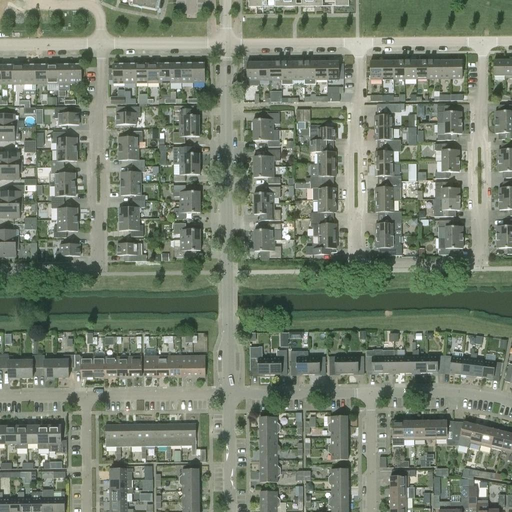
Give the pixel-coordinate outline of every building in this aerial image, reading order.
[(130,0),(130,1),(131,2),(131,1),(134,3),(133,7),(156,11),(158,0),(130,0)] [(439,62),(439,80),(450,79),(450,61),(439,62)] [(450,61),(450,79),(462,79),(462,61),(450,61)] [(494,61),(494,77),(505,77),(505,61),(494,61)] [(382,80),(382,62),(370,62),(370,80),(382,80)] [(382,62),(382,80),(393,80),(393,62),(382,62)] [(405,62),(393,62),(393,80),(405,80),(405,62)] [(416,80),(416,62),(405,62),(405,80),(416,80)] [(416,62),(416,80),(428,80),(428,62),(416,62)] [(428,62),(428,80),(439,80),(439,62),(428,62)] [(259,81),(259,63),(247,63),(247,81),(259,81)] [(259,63),(259,81),(270,81),(270,63),(259,63)] [(270,63),(270,81),(281,81),(281,63),(270,63)] [(281,63),(281,81),(282,86),(293,85),(293,63),(281,63)] [(304,63),(293,63),(293,85),(304,85),(304,63)] [(316,81),(316,63),(304,63),(304,85),(316,85),(316,81)] [(316,63),(316,81),(327,81),(327,63),(316,63)] [(327,63),(327,81),(339,81),(339,63),(327,63)] [(124,65),(125,84),(136,84),(136,65),(135,65),(135,64),(131,65),(124,65)] [(136,65),(136,84),(147,84),(147,65),(146,65),(146,64),(142,64),(142,65),(136,65)] [(147,65),(147,84),(159,84),(159,65),(158,65),(158,64),(153,64),(153,65),(147,65)] [(159,65),(159,84),(170,84),(170,65),(169,65),(169,64),(165,64),(165,65),(159,65)] [(170,65),(170,84),(182,83),(181,65),(180,65),(180,64),(176,64),(176,65),(170,65)] [(181,65),(182,83),(193,83),(193,65),(192,65),(192,64),(188,64),(188,65),(181,65)] [(203,64),(199,64),(199,65),(193,65),(193,83),(205,83),(205,64),(203,64)] [(24,66),(24,85),(35,85),(35,66),(34,66),(34,65),(30,65),(30,66),(24,66)] [(35,66),(35,85),(47,85),(47,66),(46,66),(46,65),(42,65),(42,66),(35,66)] [(47,66),(47,85),(58,85),(58,66),(57,66),(57,65),(53,65),(53,66),(47,66)] [(58,66),(58,85),(70,85),(70,66),(69,66),(69,65),(64,65),(64,66),(58,66)] [(81,84),(81,66),(80,66),(80,65),(76,65),(76,66),(70,66),(70,85),(81,84)] [(113,81),(113,84),(125,84),(124,65),(119,65),(113,65),(113,69),(109,69),(109,81),(113,81)] [(1,66),(1,85),(13,85),(13,66),(12,66),(7,66),(1,66)] [(13,66),(13,85),(24,85),(24,66),(23,66),(19,66),(13,66)] [(170,95),(170,104),(182,104),(182,100),(176,100),(176,96),(175,94),(171,94),(171,95),(170,95)] [(327,103),(332,103),(339,103),(339,94),(327,94),(327,103)] [(170,104),(170,95),(161,95),(161,100),(159,100),(159,104),(170,104)] [(387,116),(387,114),(387,105),(377,105),(376,116),(374,116),(375,129),(393,129),(393,116),(387,116)] [(387,105),(387,114),(396,113),(400,113),(400,110),(404,110),(404,106),(404,105),(387,105)] [(511,105),(506,106),(506,112),(495,112),(495,123),(511,123),(511,105)] [(451,106),(437,107),(437,124),(462,124),(462,112),(451,113),(451,106)] [(116,114),(116,126),(136,125),(136,118),(140,118),(140,107),(139,107),(128,108),(128,114),(116,114)] [(173,107),(173,117),(173,121),(179,121),(179,127),(199,127),(199,117),(185,117),(185,107),(173,107)] [(55,108),(55,119),(59,119),(59,126),(79,126),(79,114),(67,114),(67,108),(55,108)] [(310,110),(296,110),(296,123),(310,123),(310,110)] [(0,128),(18,128),(17,121),(15,121),(15,115),(0,114),(0,128)] [(268,120),(253,121),(253,131),(273,131),(273,125),(280,125),(280,121),(280,114),(268,114),(268,120)] [(511,140),(511,123),(495,123),(495,134),(506,134),(506,140),(511,140)] [(451,141),(451,135),(462,135),(462,124),(437,124),(437,141),(451,141)] [(310,126),(310,142),(310,147),(322,147),(322,141),(336,141),(336,129),(323,129),(323,126),(310,126)] [(173,144),(185,144),(185,138),(199,138),(199,127),(179,127),(179,133),(173,133),(173,144)] [(0,141),(20,142),(20,135),(18,135),(18,128),(0,128),(0,141)] [(401,141),(396,141),(393,141),(393,129),(375,129),(375,141),(389,141),(389,147),(401,147),(401,141)] [(280,148),(280,141),(280,131),(273,131),(253,131),(253,142),(268,142),(268,148),(280,148)] [(130,138),(118,138),(118,150),(139,150),(138,143),(142,143),(142,132),(130,132),(130,138)] [(53,133),(53,144),(57,144),(57,151),(77,150),(77,139),(65,139),(65,133),(53,133)] [(511,161),(511,144),(509,144),(509,150),(498,150),(498,161),(511,161)] [(434,151),(441,151),(441,162),(459,162),(459,151),(448,151),(448,145),(434,145),(434,151)] [(310,153),(314,153),(317,153),(317,165),(336,165),(336,153),(322,153),(322,147),(310,147),(310,153)] [(396,152),(401,152),(401,147),(389,147),(389,152),(375,152),(375,165),(393,165),(393,152),(396,152)] [(173,149),(173,155),(173,159),(180,159),(180,165),(200,165),(200,154),(185,155),(185,148),(173,149)] [(64,162),(77,162),(77,150),(57,151),(57,162),(51,162),(51,168),(64,168),(64,162)] [(119,162),(132,161),(132,167),(145,167),(144,161),(139,161),(139,150),(118,150),(119,162)] [(268,157),(254,157),(254,168),(274,168),(274,162),(280,162),(280,151),(268,151),(268,157)] [(0,166),(22,167),(22,160),(19,160),(19,153),(0,153),(0,166)] [(509,179),(511,178),(511,161),(498,161),(499,173),(509,173),(509,179)] [(448,179),(448,173),(459,173),(459,162),(441,162),(441,163),(437,163),(437,173),(435,173),(435,179),(448,179)] [(185,176),(200,176),(200,165),(180,165),(180,176),(173,176),(173,182),(185,182),(185,176)] [(336,165),(317,165),(318,178),(310,178),(310,183),(322,183),(322,178),(336,178),(336,165)] [(393,165),(375,165),(375,177),(387,177),(387,183),(401,183),(401,176),(393,176),(393,165)] [(0,180),(20,180),(20,174),(22,174),(22,167),(0,166),(0,180)] [(132,173),(120,173),(121,185),(141,185),(141,173),(145,173),(145,167),(132,167),(132,173)] [(75,174),(64,174),(64,168),(51,168),(51,174),(55,174),(55,186),(76,186),(75,174)] [(280,178),(274,178),(274,168),(254,168),(254,179),(268,178),(268,185),(280,185),(280,178)] [(510,188),(499,189),(499,200),(511,199),(511,182),(510,182),(510,188)] [(315,189),(318,189),(318,201),(336,201),(336,189),(322,189),(322,183),(310,183),(310,189),(315,189)] [(375,201),(394,201),(394,193),(401,193),(401,183),(387,183),(387,188),(375,188),(375,201)] [(448,183),(435,183),(435,195),(436,195),(436,200),(442,200),(459,200),(459,189),(448,189),(448,183)] [(121,197),(132,197),(132,202),(145,202),(145,196),(141,196),(141,185),(121,185),(121,197)] [(64,197),(76,197),(76,186),(55,186),(56,197),(52,197),(52,203),(64,203),(64,197)] [(200,193),(185,193),(185,186),(173,187),(173,193),(173,197),(180,197),(180,203),(200,203),(200,193)] [(268,194),(254,194),(254,205),(274,205),(274,198),(280,198),(280,188),(268,188),(268,194)] [(0,205),(22,205),(22,198),(20,199),(20,192),(0,192),(0,205)] [(499,211),(510,211),(510,217),(511,216),(511,199),(499,200),(499,211)] [(449,217),(449,211),(459,211),(459,200),(442,200),(442,211),(435,211),(435,218),(449,217)] [(323,219),(323,214),(336,214),(336,201),(318,201),(318,213),(311,213),(311,219),(323,219)] [(401,213),(397,213),(394,213),(394,201),(375,201),(375,213),(389,213),(389,219),(401,219),(401,213)] [(132,208),(119,208),(119,220),(139,220),(139,208),(145,208),(145,202),(132,202),(132,208)] [(78,209),(64,209),(64,203),(52,203),(52,209),(57,209),(58,221),(78,221),(78,209)] [(174,220),(186,220),(186,214),(200,214),(200,203),(180,203),(180,209),(174,209),(174,220)] [(0,219),(20,219),(20,212),(22,212),(22,205),(0,205),(0,219)] [(281,210),(274,210),(274,205),(254,205),(254,215),(269,215),(269,221),(281,221),(281,210)] [(313,237),(318,237),(337,237),(336,225),(323,225),(323,219),(311,219),(311,228),(313,229),(313,237)] [(397,224),(401,224),(401,219),(389,219),(389,224),(376,224),(376,237),(394,237),(394,236),(394,230),(397,230),(397,224)] [(119,232),(131,232),(131,238),(143,238),(143,227),(139,227),(139,220),(119,220),(119,232)] [(507,227),(496,227),(496,238),(511,237),(511,220),(507,221),(507,227)] [(66,232),(78,232),(78,221),(58,221),(58,227),(54,228),(54,239),(66,238),(66,232)] [(452,221),(438,221),(438,238),(463,238),(463,227),(452,227),(452,221)] [(180,235),(180,241),(200,241),(200,231),(186,231),(186,224),(174,225),(174,235),(180,235)] [(269,231),(254,231),(254,242),(274,241),(274,235),(281,235),(281,224),(269,225),(269,231)] [(0,244),(19,244),(19,237),(16,237),(16,231),(0,230),(0,244)] [(399,236),(394,236),(394,237),(376,237),(376,249),(378,249),(378,256),(402,256),(401,246),(399,244),(399,236)] [(321,256),(321,250),(337,250),(337,237),(318,237),(318,244),(312,244),(312,247),(306,247),(306,256),(321,256)] [(507,249),(507,255),(511,255),(511,237),(496,238),(496,249),(507,249)] [(452,256),(452,249),(463,249),(463,238),(438,238),(438,256),(452,256)] [(174,258),(186,258),(186,252),(200,252),(200,241),(180,241),(174,241),(174,258)] [(281,258),(281,252),(281,247),(274,247),(274,241),(254,242),(254,252),(269,252),(269,258),(281,258)] [(0,257),(16,258),(16,251),(19,251),(19,244),(0,244),(0,257)] [(117,244),(117,256),(129,256),(129,262),(146,262),(146,256),(142,256),(142,244),(117,244)] [(80,245),(60,245),(60,252),(56,252),(56,263),(69,263),(69,257),(80,257),(80,245)] [(250,348),(250,354),(250,371),(258,371),(259,376),(270,376),(270,358),(262,359),(262,354),(262,348),(250,348)] [(472,349),(470,360),(463,359),(461,376),(471,377),(474,354),(475,350),(472,349)] [(366,374),(372,374),(383,374),(383,351),(382,351),(382,350),(373,351),(366,352),(366,374)] [(287,375),(287,371),(287,351),(277,351),(277,358),(270,358),(270,376),(287,375)] [(394,351),(391,351),(383,351),(383,374),(394,374),(394,351)] [(397,357),(397,351),(394,351),(394,374),(405,374),(405,357),(397,357)] [(412,351),(412,357),(405,357),(405,374),(416,374),(415,351),(412,351)] [(419,357),(419,351),(415,351),(416,374),(427,374),(426,357),(419,357)] [(477,360),(477,354),(474,354),(471,377),(482,378),(484,361),(477,360)] [(21,379),(21,361),(13,361),(13,357),(8,357),(8,355),(2,355),(3,369),(9,369),(9,379),(21,379)] [(33,379),(33,369),(39,369),(38,356),(33,356),(33,361),(21,361),(21,379),(33,379)] [(38,356),(39,369),(45,368),(45,378),(57,378),(57,361),(45,361),(45,356),(38,356)] [(69,378),(69,368),(75,368),(75,356),(64,356),(64,361),(57,361),(57,378),(69,378)] [(75,368),(81,368),(81,378),(93,378),(93,358),(81,358),(80,356),(75,356),(75,368)] [(193,357),(193,377),(205,376),(205,356),(193,357)] [(426,357),(427,374),(438,374),(438,373),(444,373),(445,356),(426,357)] [(461,376),(463,359),(445,356),(444,373),(450,374),(461,376)] [(117,358),(117,378),(129,377),(129,357),(117,358)] [(129,357),(129,377),(142,377),(141,357),(129,357)] [(157,377),(157,357),(144,357),(145,377),(157,377)] [(157,357),(157,377),(169,377),(169,357),(157,357)] [(169,357),(169,377),(181,377),(181,357),(169,357)] [(181,357),(181,377),(193,377),(193,357),(181,357)] [(329,375),(336,375),(347,375),(347,357),(329,358),(329,375)] [(364,374),(364,370),(364,357),(347,357),(347,375),(364,374)] [(93,358),(93,378),(105,378),(105,358),(93,358)] [(105,358),(105,378),(117,378),(117,358),(105,358)] [(291,375),(297,375),(308,375),(308,358),(291,358),(291,375)] [(326,375),(326,370),(325,358),(308,358),(308,375),(326,375)] [(499,380),(500,370),(501,363),(484,361),(482,378),(493,380),(493,379),(499,380)] [(328,428),(347,428),(347,417),(331,417),(331,422),(328,425),(328,428)] [(260,429),(280,429),(280,426),(277,423),(277,418),(260,418),(260,429)] [(310,422),(305,422),(305,428),(310,428),(315,428),(315,418),(310,418),(310,422)] [(392,422),(392,438),(392,447),(404,447),(404,442),(403,422),(392,422)] [(414,422),(403,422),(404,442),(414,441),(414,422)] [(425,422),(414,422),(414,441),(425,441),(425,422)] [(436,422),(425,422),(425,441),(436,441),(436,422)] [(447,441),(447,447),(453,447),(453,431),(447,431),(447,422),(436,422),(436,441),(447,441)] [(459,447),(459,442),(460,438),(470,441),(471,441),(474,425),(464,423),(462,430),(453,431),(453,447),(459,447)] [(50,425),(50,427),(49,427),(49,449),(49,453),(55,453),(56,453),(67,453),(67,441),(61,441),(61,426),(58,426),(58,424),(50,425)] [(144,447),(143,425),(131,426),(131,448),(142,447),(142,453),(146,453),(146,447),(144,447)] [(156,447),(156,425),(143,425),(144,447),(146,447),(156,447)] [(169,447),(169,425),(156,425),(156,447),(167,447),(167,453),(171,453),(171,447),(169,447)] [(169,447),(171,447),(182,447),(182,425),(169,425),(169,447)] [(200,456),(199,450),(196,450),(196,425),(182,425),(182,447),(192,447),(192,453),(192,456),(200,456)] [(481,446),(485,428),(474,425),(471,441),(470,441),(470,443),(481,446)] [(118,448),(118,426),(105,426),(106,448),(116,448),(117,454),(121,454),(120,448),(118,448)] [(131,448),(131,426),(118,426),(118,448),(120,448),(131,448)] [(6,427),(6,445),(17,445),(17,427),(6,427)] [(17,427),(17,445),(28,444),(27,427),(17,427)] [(27,427),(28,444),(38,444),(38,427),(27,427)] [(49,427),(38,427),(38,444),(38,449),(49,449),(49,427)] [(331,434),(331,439),(348,439),(347,428),(328,428),(321,428),(321,431),(323,431),(328,431),(331,434)] [(491,448),(495,431),(485,428),(481,446),(491,448)] [(280,429),(260,429),(260,440),(277,440),(277,434),(280,431),(280,429)] [(501,451),(506,433),(495,431),(491,448),(501,451)] [(511,455),(508,460),(511,463),(511,434),(506,433),(501,451),(511,453),(511,455)] [(331,439),(331,443),(328,446),(328,450),(348,450),(348,439),(331,439)] [(277,440),(260,440),(260,451),(280,450),(280,447),(277,445),(277,440)] [(280,450),(260,451),(260,461),(277,461),(277,456),(280,453),(280,450)] [(328,452),(331,455),(331,461),(348,461),(348,450),(328,450),(328,452)] [(277,461),(260,461),(260,472),(280,472),(280,469),(277,466),(277,461)] [(133,469),(110,470),(110,481),(132,481),(132,473),(133,473),(133,469)] [(179,481),(199,481),(199,470),(182,470),(182,475),(179,478),(179,481)] [(328,478),(328,481),(348,481),(348,470),(331,470),(331,475),(328,478)] [(415,471),(399,471),(399,477),(390,477),(390,488),(409,488),(409,477),(415,477),(415,471)] [(280,472),(260,472),(260,483),(277,483),(277,478),(281,475),(280,472)] [(468,511),(487,511),(488,510),(488,501),(477,502),(476,487),(473,487),(473,480),(468,480),(468,487),(468,511)] [(110,492),(133,491),(133,488),(132,488),(132,481),(110,481),(110,492)] [(182,492),(199,492),(199,481),(179,481),(179,484),(182,487),(182,492)] [(328,483),(331,487),(331,492),(348,492),(348,481),(328,481),(328,483)] [(468,511),(468,487),(461,487),(461,503),(450,503),(450,511),(468,511)] [(390,488),(390,499),(409,499),(409,488),(390,488)] [(133,491),(110,492),(110,502),(127,502),(127,503),(132,502),(132,494),(133,494),(133,491)] [(54,499),(54,511),(65,511),(65,492),(62,493),(62,499),(54,499)] [(180,503),(199,502),(199,492),(182,492),(183,497),(179,500),(180,503)] [(260,504),(280,503),(280,500),(277,497),(277,492),(260,492),(260,504)] [(331,492),(331,496),(329,499),(329,503),(348,502),(348,492),(331,492)] [(0,493),(0,511),(11,511),(11,499),(3,499),(3,493),(0,493)] [(11,499),(11,511),(22,511),(22,493),(19,493),(19,499),(11,499)] [(22,493),(22,511),(32,511),(33,493),(32,493),(32,499),(25,499),(25,493),(22,493)] [(43,511),(43,493),(33,493),(32,511),(43,511)] [(43,493),(43,511),(54,511),(54,499),(47,499),(46,493),(43,493)] [(439,509),(439,511),(438,511),(450,511),(450,503),(450,502),(439,502),(439,496),(433,496),(433,509),(439,509)] [(390,499),(390,510),(409,510),(412,510),(412,499),(409,499),(390,499)] [(127,510),(127,503),(127,502),(110,502),(110,511),(133,511),(133,510),(127,510)] [(182,511),(199,511),(199,502),(180,503),(180,506),(183,509),(182,511)] [(332,508),(332,509),(331,511),(348,511),(348,502),(329,503),(328,505),(332,508)] [(280,503),(260,504),(260,511),(277,511),(277,509),(280,506),(280,503)]
